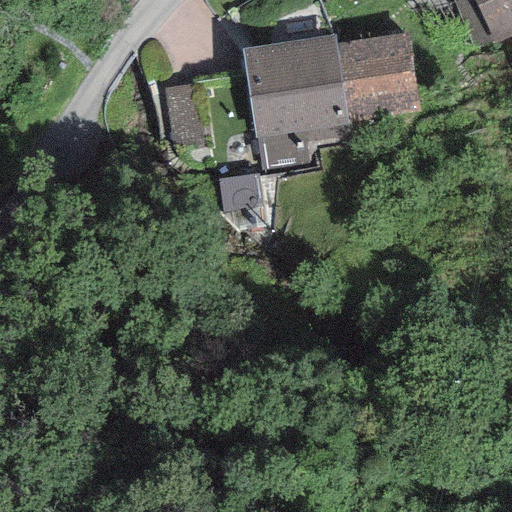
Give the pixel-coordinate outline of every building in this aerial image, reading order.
[(493,41),(494,44),(511,36),(511,0),(452,0),(473,49),(493,41)] [(256,138),(348,126),(349,122),(337,47),(335,34),(240,49),(254,139),(256,138)] [(337,47),(349,122),(417,111),(405,36),(337,47)] [(192,83),(163,89),(173,150),(203,145),(192,83)] [(348,126),(256,138),(260,171),(307,164),(304,141),(349,135),(348,126)] [(263,207),(257,174),(216,181),(221,214),(263,207)]
